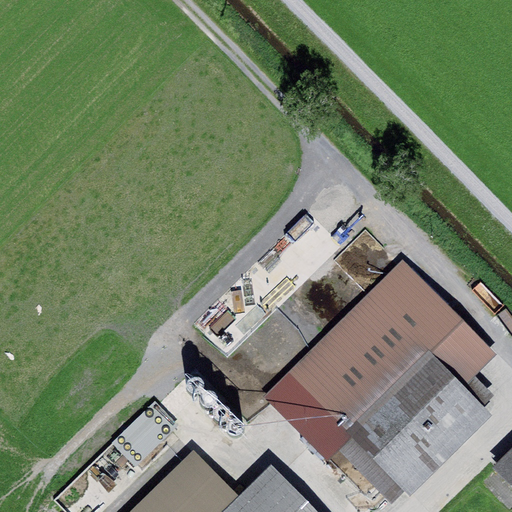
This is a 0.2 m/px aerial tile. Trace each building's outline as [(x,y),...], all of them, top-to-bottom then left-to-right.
[(372,228),(358,242),(377,260),(391,245),(372,228)] [(402,260),(265,396),(328,460),(339,449),(353,436),(406,489),(411,495),(494,413),(464,383),(495,353),(402,260)] [(192,389),(194,390),(197,390),(200,389),(203,387),(204,385),(205,382),(205,379),(204,376),(202,374),(200,372),(197,372),(194,372),(191,373),(189,375),(188,378),(187,381),(188,384),(189,387),(192,389)] [(204,402),(207,403),(210,404),(213,403),(215,401),(217,399),(218,396),(218,393),(217,390),(215,388),(213,386),(210,386),(207,386),(204,387),(202,389),(201,392),(200,395),(201,398),(202,400),(204,402)] [(217,417),(220,418),(223,419),(225,418),(228,416),(230,414),(231,411),(230,408),(229,405),(228,403),(225,401),(222,401),(219,401),(216,402),(214,404),(213,407),(212,410),(213,413),(215,415),(217,417)] [(353,436),(339,449),(392,502),(406,489),(353,436)] [(511,446),(492,466),(511,486),(511,446)] [(131,511),(222,511),(240,495),(195,449),(131,511)] [(240,495),(222,511),(319,511),(272,464),(240,495)]
